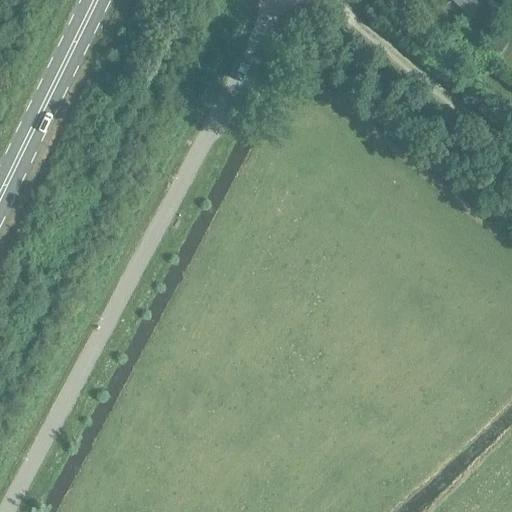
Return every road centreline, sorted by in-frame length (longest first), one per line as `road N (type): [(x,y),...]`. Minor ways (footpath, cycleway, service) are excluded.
road 1 (unclassified): [(6,511),(281,0)]
road 2 (track): [(511,153),(331,0)]
road 3 (primary): [(89,0),(0,186)]
